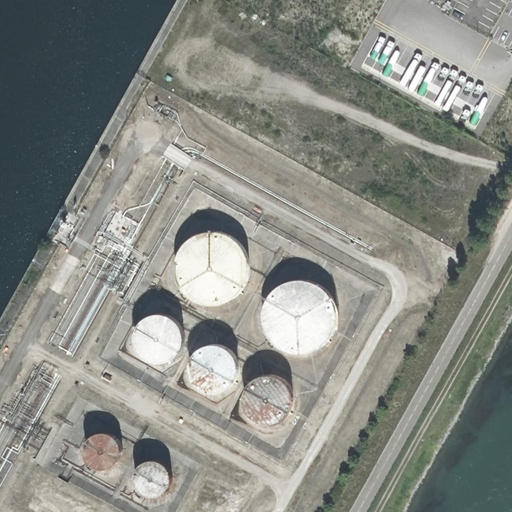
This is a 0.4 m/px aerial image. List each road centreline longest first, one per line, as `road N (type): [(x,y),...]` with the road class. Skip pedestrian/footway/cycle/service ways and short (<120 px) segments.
road 1 (unclassified): [(357,511),(511,234)]
road 2 (track): [(511,271),(379,511)]
